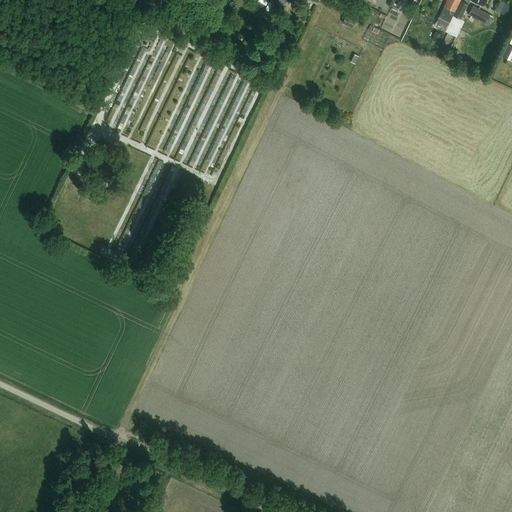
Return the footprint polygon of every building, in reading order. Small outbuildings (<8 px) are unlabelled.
[(401,10),(405,5),(401,0),(396,5),(401,10)] [(460,0),(446,0),(444,7),(454,12),(460,0)] [(504,11),(508,2),(502,0),(501,0),(498,8),(504,11)] [(461,19),(467,5),(460,1),(453,16),(461,19)] [(489,14),(473,6),(468,14),(485,23),(489,14)] [(186,13),(177,9),(174,16),(183,20),(186,13)] [(346,19),(343,25),(351,29),(354,23),(346,19)]
